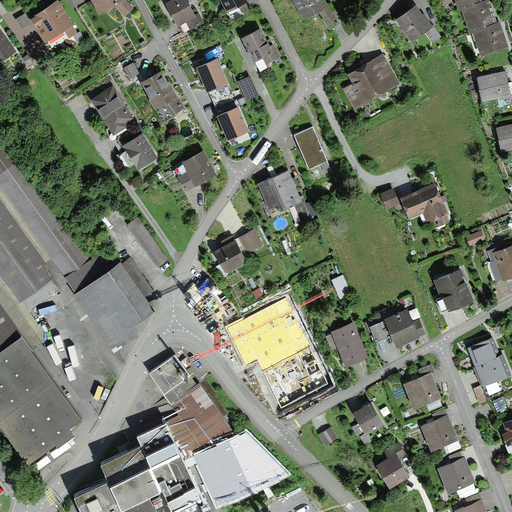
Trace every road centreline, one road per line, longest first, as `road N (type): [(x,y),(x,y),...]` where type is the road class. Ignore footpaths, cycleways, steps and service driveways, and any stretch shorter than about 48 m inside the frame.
road 1 (residential): [(32,509),(93,447),(147,349),(173,329)]
road 2 (residential): [(137,0),(239,175)]
road 3 (residential): [(507,511),(438,341)]
road 4 (residential): [(438,341),(282,435)]
road 5 (residential): [(173,329),(173,294),(185,264),(239,175)]
road 6 (residential): [(173,329),(202,342),(282,435)]
